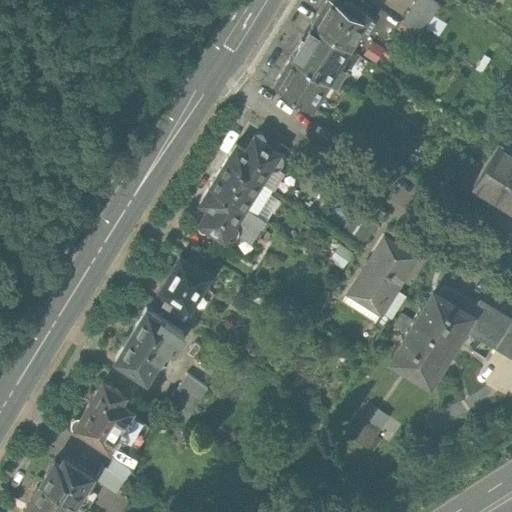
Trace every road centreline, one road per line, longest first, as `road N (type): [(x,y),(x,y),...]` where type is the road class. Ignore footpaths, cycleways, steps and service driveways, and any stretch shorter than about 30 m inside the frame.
road 1 (secondary): [(0,415),(208,81)]
road 2 (residential): [(208,81),(370,167),(511,264)]
